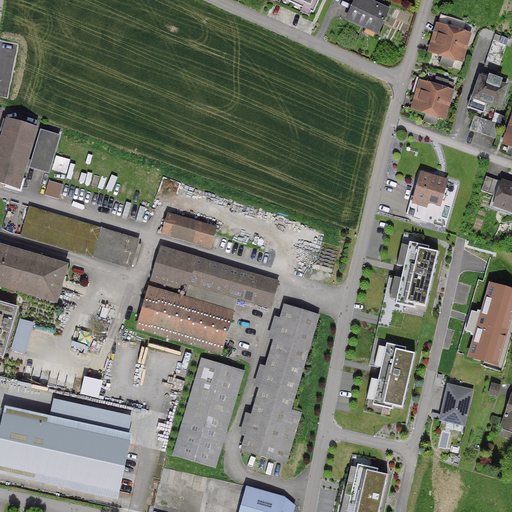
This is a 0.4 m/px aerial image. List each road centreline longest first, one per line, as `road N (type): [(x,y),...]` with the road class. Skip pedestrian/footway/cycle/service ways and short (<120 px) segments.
road 1 (residential): [(325,431),(390,122)]
road 2 (unknown): [(0,395),(118,417),(138,428),(142,459),(131,511)]
road 3 (residential): [(413,449),(460,240)]
road 4 (residential): [(402,80),(216,0)]
road 5 (residential): [(390,122),(511,166)]
